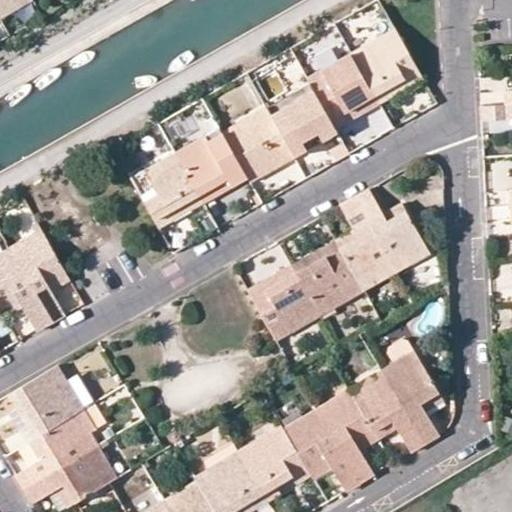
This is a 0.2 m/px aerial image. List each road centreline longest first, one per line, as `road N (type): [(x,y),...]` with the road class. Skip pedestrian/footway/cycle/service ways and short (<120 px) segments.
road 1 (residential): [(0,378),(459,115)]
road 2 (residential): [(342,511),(450,447),(471,417),(459,115)]
